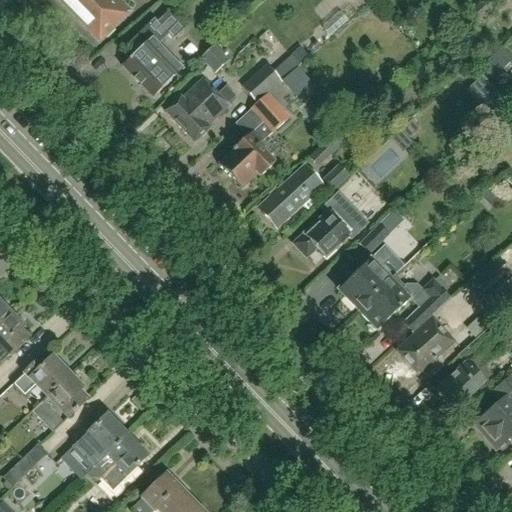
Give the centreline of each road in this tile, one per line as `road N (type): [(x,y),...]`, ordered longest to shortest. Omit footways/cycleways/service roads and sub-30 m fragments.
road 1 (residential): [(435,511),(0,61)]
road 2 (secondary): [(0,131),(369,511)]
road 3 (residential): [(300,511),(0,201)]
